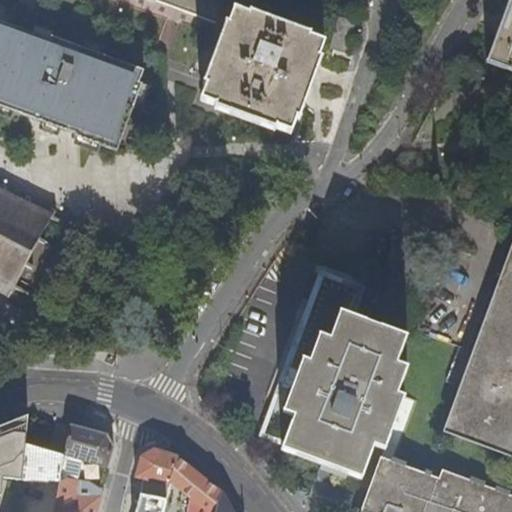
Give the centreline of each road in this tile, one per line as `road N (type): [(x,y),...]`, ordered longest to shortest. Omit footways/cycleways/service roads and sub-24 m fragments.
road 1 (residential): [(323,183),(232,271),(158,408)]
road 2 (residential): [(468,0),(386,156),(323,183)]
road 3 (residential): [(386,0),(323,183)]
road 4 (residential): [(263,511),(192,431),(158,408)]
road 5 (residential): [(138,401),(30,386),(0,398)]
